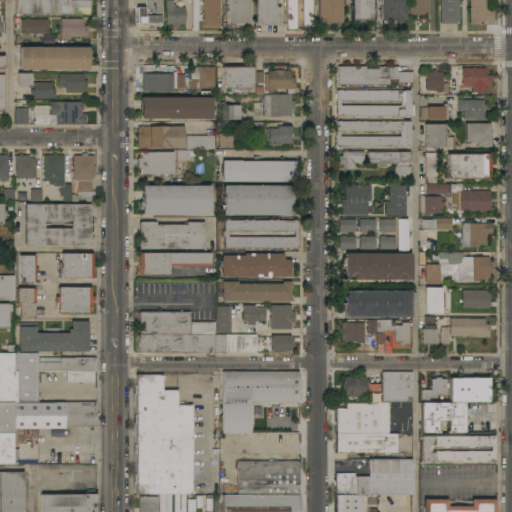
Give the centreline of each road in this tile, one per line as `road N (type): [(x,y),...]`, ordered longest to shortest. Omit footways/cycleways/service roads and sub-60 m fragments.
road 1 (residential): [(317,511),(319,50)]
road 2 (residential): [(115,364),(511,364)]
road 3 (residential): [(116,47),(511,51)]
road 4 (tertiary): [(115,511),(115,364)]
road 5 (tertiary): [(115,325),(115,179)]
